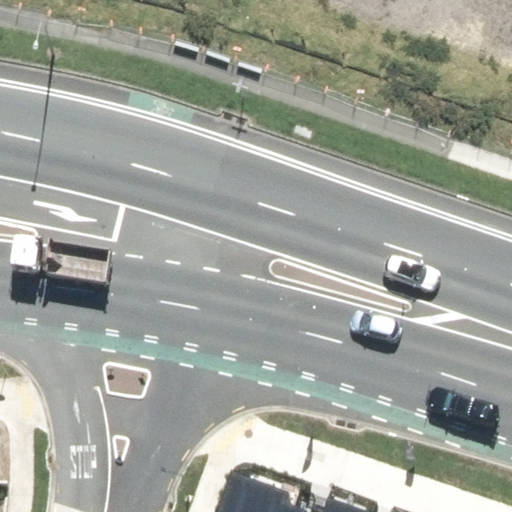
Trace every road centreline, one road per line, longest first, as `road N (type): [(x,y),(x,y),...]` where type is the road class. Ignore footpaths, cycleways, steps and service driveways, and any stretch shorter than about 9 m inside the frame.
road 1 (secondary): [(480,320),(335,334),(153,301)]
road 2 (secondary): [(192,175),(276,201),(423,275),(480,320)]
road 3 (residential): [(153,301),(93,511)]
road 4 (secondary): [(0,126),(192,175)]
road 5 (secondary): [(153,301),(0,278)]
road 6 (residential): [(192,175),(153,301)]
